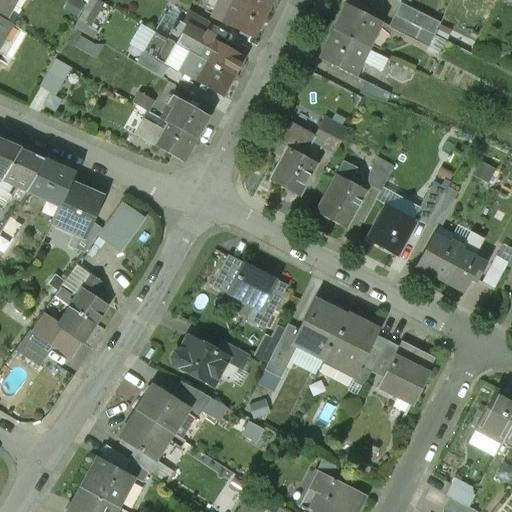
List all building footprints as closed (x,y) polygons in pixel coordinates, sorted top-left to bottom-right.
[(0,0),(0,19),(6,23),(19,0),(0,0)] [(89,35),(103,2),(99,0),(85,0),(73,28),(89,35)] [(266,11),(242,0),(221,0),(213,18),(253,38),(266,11)] [(242,0),(266,11),(271,0),(242,0)] [(400,4),(394,16),(419,29),(433,36),(439,23),(400,4)] [(344,5),(330,32),(365,49),(379,22),(344,5)] [(189,12),(183,24),(182,25),(204,38),(211,25),(189,12)] [(394,16),(388,28),(413,41),(419,29),(394,16)] [(166,40),(231,77),(242,59),(204,38),(182,25),(183,24),(182,24),(175,25),(166,40)] [(368,50),(365,49),(330,32),(317,59),(354,77),(368,50)] [(166,40),(154,34),(144,52),(163,63),(220,96),(231,77),(166,40)] [(163,63),(144,52),(136,65),(155,76),(163,63)] [(38,85),(54,94),(70,66),(54,57),(38,85)] [(365,82),(359,93),(385,103),(389,94),(365,82)] [(138,94),(132,104),(147,112),(153,102),(138,94)] [(167,124),(195,140),(208,117),(172,97),(167,106),(172,109),(164,122),(167,124)] [(323,118),(314,135),(311,140),(312,141),(334,152),(346,130),(323,118)] [(195,140),(167,124),(163,130),(143,119),(134,134),(183,162),(195,140)] [(270,181),(297,196),(315,164),(303,158),(312,141),(311,140),(314,135),(287,121),(270,152),(282,159),(270,181)] [(19,148),(0,140),(0,179),(1,180),(19,148)] [(26,192),(44,160),(19,148),(1,180),(0,181),(0,212),(10,196),(3,192),(8,183),(26,192)] [(368,183),(379,190),(393,166),(378,158),(369,173),(368,183)] [(73,173),(44,160),(26,192),(58,207),(69,182),(73,173)] [(366,191),(335,174),(315,212),(345,228),(366,191)] [(101,197),(69,182),(58,207),(50,224),(54,226),(56,222),(75,230),(73,235),(77,236),(80,238),(88,219),(92,221),(97,209),(96,208),(101,197)] [(430,187),(415,215),(428,222),(443,194),(430,187)] [(453,199),(443,194),(428,222),(438,227),(453,199)] [(415,222),(385,206),(367,239),(396,255),(415,222)] [(139,222),(119,207),(100,234),(120,248),(139,222)] [(9,217),(0,231),(0,252),(3,255),(23,226),(9,217)] [(101,229),(92,221),(88,219),(80,238),(77,236),(72,249),(84,254),(101,229)] [(417,267),(443,281),(460,251),(462,246),(451,240),(448,245),(433,236),(417,267)] [(485,265),(460,251),(443,281),(464,292),(471,279),(476,282),(485,265)] [(225,294),(241,263),(226,255),(210,287),(225,294)] [(246,320),(264,329),(286,286),(241,263),(225,294),(253,308),(246,320)] [(490,265),(480,284),(492,290),(502,271),(490,265)] [(89,276),(68,307),(95,324),(107,307),(91,296),(100,283),(89,276)] [(63,314),(68,307),(54,297),(49,304),(63,314)] [(322,361),(346,313),(314,297),(297,329),(274,375),(280,378),(295,348),(322,361)] [(71,360),(95,324),(68,307),(63,314),(55,325),(43,317),(32,333),(49,345),(71,360)] [(346,313),(322,361),(354,378),(359,367),(376,335),(379,330),(346,313)] [(264,370),(274,375),(297,329),(287,324),(264,370)] [(49,345),(32,333),(28,331),(14,351),(36,366),(49,345)] [(386,341),(376,335),(359,367),(370,373),(386,341)] [(195,344),(187,339),(180,351),(173,353),(171,358),(173,365),(212,386),(218,375),(228,381),(234,367),(212,355),(214,351),(213,351),(200,343),(195,344)] [(212,355),(234,367),(241,371),(249,356),(219,340),(213,351),(214,351),(212,355)] [(398,347),(386,341),(370,373),(381,378),(398,347)] [(434,358),(401,341),(398,347),(381,378),(376,388),(409,405),(434,358)] [(181,383),(172,397),(188,407),(187,409),(198,416),(209,398),(181,383)] [(153,384),(136,411),(171,434),(187,409),(188,407),(172,397),(153,384)] [(501,443),(503,440),(511,421),(511,400),(494,391),(473,430),(501,443)] [(154,460),(171,434),(136,411),(118,438),(135,449),(153,461),(154,460)] [(511,421),(503,440),(511,445),(511,421)] [(154,460),(153,461),(135,449),(128,460),(148,472),(155,477),(163,465),(154,460)] [(118,454),(112,466),(133,477),(132,478),(142,483),(148,472),(128,460),(118,454)] [(97,458),(81,489),(116,507),(132,478),(133,477),(112,466),(97,458)] [(321,459),(315,471),(347,487),(352,476),(321,459)] [(297,506),(308,511),(354,511),(363,495),(347,487),(315,471),(297,506)] [(449,498),(468,508),(474,496),(472,495),(472,488),(454,478),(445,495),(449,498)] [(113,511),(116,507),(81,489),(68,511),(113,511)] [(449,498),(444,509),(448,511),(465,511),(468,508),(449,498)]
